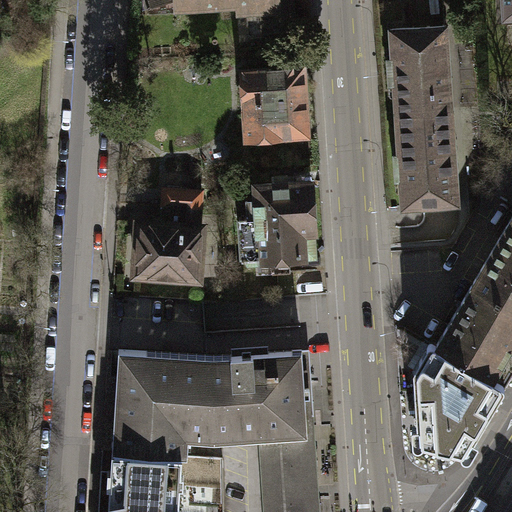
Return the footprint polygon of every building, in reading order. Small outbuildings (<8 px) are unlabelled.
[(175,0),(176,8),(237,4),(237,11),(260,10),(261,34),(293,32),(291,0),(175,0)] [(511,0),(503,0),(505,16),(511,15),(511,0)] [(396,111),(452,107),(446,25),(391,29),(393,57),(387,57),(389,84),(394,83),(396,111)] [(304,65),(243,69),(248,137),(308,133),(304,65)] [(452,107),(396,111),(399,152),(394,153),(395,179),(401,179),(403,206),(459,203),(452,107)] [(242,258),(246,258),(248,262),(257,261),(258,261),(260,257),(288,255),(303,254),(315,253),(313,229),(314,229),(311,181),(257,184),(258,203),(256,203),(257,216),(240,217),(242,258)] [(163,205),(172,206),(201,207),(203,190),(164,187),(163,205)] [(200,225),(201,207),(172,206),(171,223),(200,225)] [(511,216),(473,283),(511,305),(511,216)] [(172,280),(176,276),(199,277),(202,225),(200,225),(171,223),(139,221),(136,273),(159,275),(163,279),(172,280)] [(289,273),(288,255),(260,257),(258,261),(257,261),(257,274),(289,273)] [(240,273),(227,274),(228,296),(241,296),(240,273)] [(511,305),(473,283),(436,346),(506,387),(511,376),(511,305)] [(506,387),(436,346),(430,342),(414,369),(418,436),(419,439),(422,441),(467,452),(506,387)] [(312,511),(302,349),(215,355),(119,349),(112,451),(113,451),(182,455),(188,456),(189,439),(207,439),(223,439),(259,437),(263,511),(312,511)] [(178,511),(181,484),(167,483),(168,473),(181,474),(182,455),(113,451),(112,473),(120,474),(120,486),(111,485),(109,511),(178,511)]
